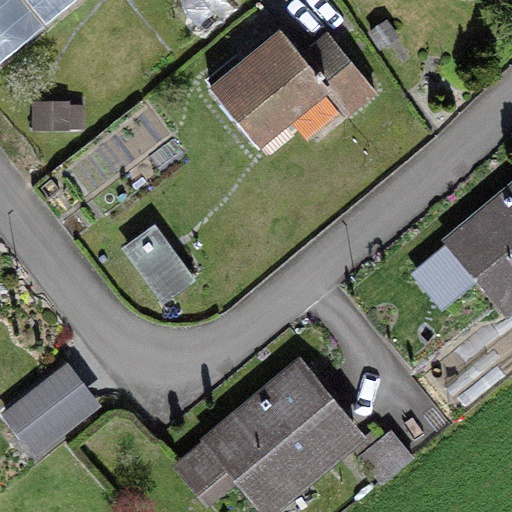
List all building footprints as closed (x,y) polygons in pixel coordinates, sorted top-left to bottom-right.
[(341,115),(370,91),(333,45),(305,67),(278,32),(207,91),(252,146),(321,90),(341,115)] [(511,188),(446,243),(502,310),(511,301),(511,188)] [(150,230),(124,249),(160,299),(186,280),(150,230)] [(208,443),(263,509),(352,435),(296,369),(208,443)] [(33,456),(90,410),(64,377),(6,423),(33,456)] [(357,460),(376,483),(408,458),(388,434),(357,460)]
